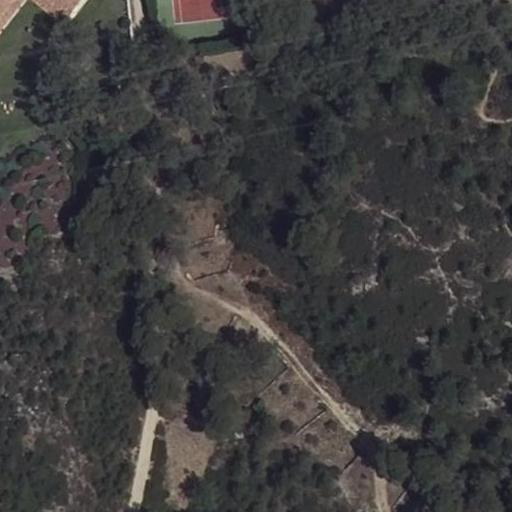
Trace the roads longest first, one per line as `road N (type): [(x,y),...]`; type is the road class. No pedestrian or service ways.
road 1 (track): [(137,0),(164,399),(131,511)]
road 2 (track): [(393,511),(361,414),(243,317),(152,259)]
